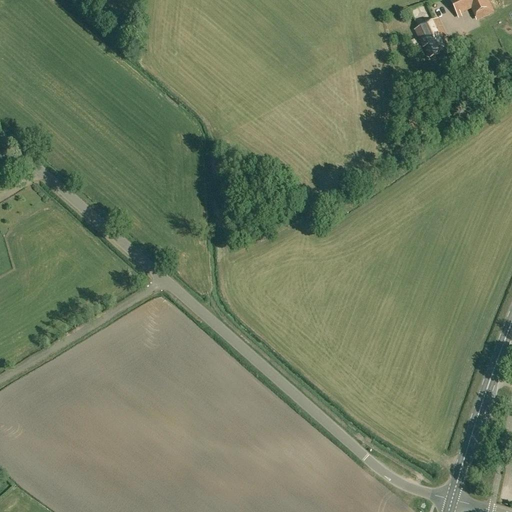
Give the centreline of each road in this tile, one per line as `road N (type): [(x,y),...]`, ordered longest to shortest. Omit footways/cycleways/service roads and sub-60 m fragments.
road 1 (unclassified): [(450,500),(378,469),(0,135)]
road 2 (secondary): [(450,500),(511,320)]
